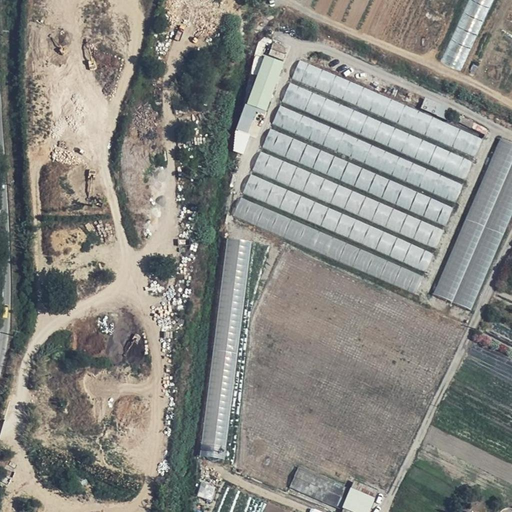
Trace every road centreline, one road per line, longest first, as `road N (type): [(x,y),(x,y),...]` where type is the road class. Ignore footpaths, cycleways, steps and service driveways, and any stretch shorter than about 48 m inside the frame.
road 1 (track): [(286,0),(511,104)]
road 2 (secondary): [(0,171),(0,336)]
